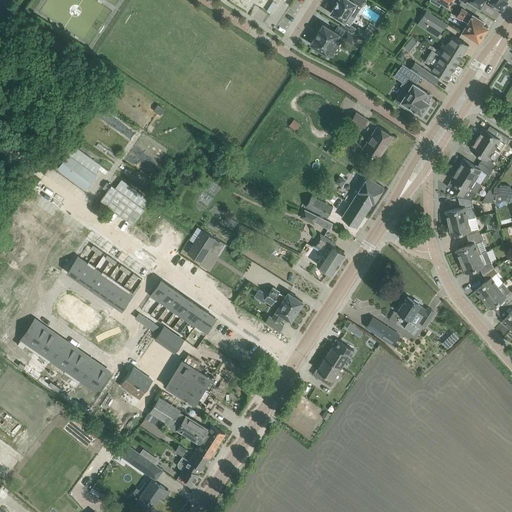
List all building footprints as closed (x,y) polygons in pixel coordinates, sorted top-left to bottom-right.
[(344,22),(349,25),(356,14),(361,6),(362,6),(365,0),(338,0),(338,1),(337,1),(335,5),(335,6),(331,12),(331,13),(344,21),(344,22)] [(467,0),(467,2),(480,10),(485,0),(489,0),(503,8),(507,1),(506,0),(467,0)] [(463,31),(479,42),(488,28),(483,25),(484,22),(461,8),(456,17),(461,20),(462,19),(468,22),(463,31)] [(447,23),(426,10),(421,18),(441,31),(447,23)] [(377,27),(370,22),(365,31),(358,27),(354,34),(367,42),(372,35),(377,27)] [(316,36),(311,44),(327,54),(339,34),(323,23),(318,31),(317,31),(314,35),(316,36)] [(346,30),(342,37),(353,44),(358,37),(346,30)] [(437,53),(456,65),(469,45),(453,35),(446,46),(443,44),(437,53)] [(413,49),(418,40),(414,37),(408,46),(413,49)] [(433,50),(426,61),(434,66),(431,70),(447,80),(448,79),(449,79),(451,76),(450,75),(453,71),(454,71),(456,68),(455,67),(456,65),(437,53),(433,50)] [(410,69),(415,72),(425,79),(430,72),(415,62),(410,69)] [(415,72),(410,69),(403,64),(399,70),(410,78),(415,72)] [(511,78),(511,74),(505,70),(494,85),(503,91),(511,78)] [(408,80),(395,100),(405,107),(407,104),(414,109),(413,109),(415,110),(422,114),(423,111),(425,112),(429,106),(428,105),(429,102),(426,100),(430,94),(408,80)] [(361,129),(367,119),(356,112),(350,122),(361,129)] [(372,152),(371,153),(373,154),(377,156),(385,144),(387,145),(394,135),(377,125),(364,147),(372,152)] [(510,138),(499,131),(496,136),(483,128),(483,129),(481,128),(477,134),(479,135),(477,138),(494,149),(500,139),(507,144),(510,138)] [(488,159),(494,149),(477,138),(475,141),(473,140),(469,147),(471,148),(470,148),(483,157),(480,162),(493,170),(493,169),(491,168),(494,163),(488,159)] [(97,174),(96,174),(98,171),(96,170),(100,165),(74,146),(68,153),(57,168),(87,189),(97,174)] [(493,170),(480,162),(477,167),(464,159),(462,158),(458,165),(460,166),(458,169),(474,179),(481,170),(489,175),(493,170)] [(451,179),(456,182),(451,189),(460,194),(458,197),(472,199),(481,184),(474,179),(458,169),(456,172),(454,171),(450,177),(451,178),(451,179)] [(367,176),(354,198),(342,217),(357,227),(372,203),(373,204),(384,187),(367,176)] [(342,186),(345,180),(339,177),(336,183),(342,186)] [(121,180),(116,188),(112,184),(100,200),(133,224),(145,208),(140,205),(143,201),(146,198),(121,180)] [(511,188),(511,189),(510,186),(500,184),(499,194),(496,193),(496,194),(496,193),(504,194),(511,195),(511,188)] [(312,194),(306,205),(327,217),(333,206),(312,194)] [(473,205),(472,199),(458,197),(460,208),(446,211),(446,212),(444,212),(446,220),(448,219),(448,223),(468,218),(465,207),(473,205)] [(333,223),(304,209),(300,217),(314,224),(315,222),(330,230),(333,223)] [(482,233),(480,234),(476,216),(468,218),(448,223),(449,226),(447,227),(449,234),(451,234),(466,231),(467,238),(482,233)] [(203,229),(202,230),(197,226),(193,232),(199,235),(188,252),(202,260),(216,238),(203,229)] [(339,263),(345,255),(344,252),(331,243),(332,241),(333,242),(320,233),(312,245),(324,253),(339,263)] [(461,261),(487,250),(482,240),(484,239),(482,233),(467,238),(470,244),(456,250),(456,251),(455,252),(458,259),(459,258),(461,261)] [(332,274),(339,263),(324,253),(312,245),(305,256),(317,264),(332,274)] [(482,274),(494,267),(487,250),(461,261),(462,265),(461,265),(463,272),(465,272),(479,267),(482,274)] [(77,278),(89,261),(87,263),(78,257),(68,271),(68,272),(69,272),(77,278)] [(246,260),(242,267),(249,271),(253,263),(246,260)] [(84,282),(96,266),(89,261),(77,278),(84,282)] [(491,277),(501,269),(498,265),(494,267),(482,274),(487,280),(475,289),(476,290),(474,291),(479,297),(481,296),(483,299),(499,286),(491,277)] [(91,287),(103,271),(101,273),(95,268),(96,266),(84,282),(91,287)] [(99,292),(110,276),(103,271),(91,287),(99,292)] [(106,297),(117,281),(110,276),(99,292),(106,297)] [(160,301),(171,286),(162,281),(162,280),(155,289),(151,295),(160,301)] [(113,302),(124,286),(117,281),(106,297),(113,302)] [(511,289),(510,291),(503,283),(499,286),(483,299),(485,301),(484,303),(489,309),(490,307),(491,308),(502,298),(507,304),(511,299),(511,289)] [(122,309),(133,292),(124,286),(113,302),(121,308),(122,309)] [(167,306),(178,291),(171,286),(160,301),(167,306)] [(269,293),(297,311),(303,301),(288,292),(286,296),(279,291),(273,286),(269,293)] [(269,293),(268,294),(260,289),(255,296),(264,302),(265,300),(273,305),(274,304),(279,307),(272,317),(269,315),(265,322),(279,331),(283,324),(279,322),(284,315),(291,320),(297,311),(269,293)] [(175,311),(185,296),(178,291),(167,306),(175,311)] [(182,316),(192,301),(185,296),(175,311),(182,316)] [(407,296),(401,306),(398,311),(399,312),(398,313),(397,313),(402,316),(403,315),(410,319),(409,320),(408,320),(419,328),(420,327),(417,325),(420,321),(426,325),(435,312),(428,307),(427,309),(420,305),(418,303),(419,301),(414,298),(413,300),(407,296)] [(503,321),(502,322),(507,327),(509,326),(511,328),(511,327),(511,299),(507,304),(511,308),(502,320),(503,321)] [(188,320),(198,306),(192,301),(182,316),(188,320)] [(194,328),(206,311),(198,306),(188,320),(196,325),(194,327),(194,328)] [(204,334),(215,317),(215,316),(214,317),(206,311),(194,328),(204,334)] [(44,337),(50,329),(44,325),(35,319),(18,344),(24,348),(26,345),(35,351),(44,337)] [(350,322),(347,328),(357,335),(361,329),(350,322)] [(381,322),(375,332),(393,344),(399,334),(381,322)] [(164,326),(156,336),(176,350),(183,339),(164,326)] [(49,362),(65,339),(56,333),(50,329),(44,337),(35,351),(49,362)] [(454,332),(443,343),(448,348),(459,337),(454,332)] [(74,358),(80,350),(74,346),(65,339),(49,362),(50,362),(51,360),(65,370),(64,372),(74,358)] [(326,357),(340,367),(348,355),(350,356),(354,350),(339,340),(335,346),(333,345),(326,357)] [(79,382),(94,360),(85,354),(80,350),(74,358),(64,372),(79,382)] [(182,359),(166,386),(195,404),(212,377),(202,371),(204,368),(186,357),(184,360),(182,359)] [(333,378),(340,367),(326,357),(318,369),(320,371),(316,377),(331,386),(335,380),(333,378)] [(94,360),(79,382),(79,383),(81,381),(96,391),(104,378),(110,370),(103,366),(94,360)] [(131,372),(121,385),(127,389),(128,388),(135,393),(139,388),(144,391),(152,379),(136,369),(133,374),(131,372)] [(180,411),(180,410),(159,396),(149,411),(159,417),(171,425),(180,411)] [(331,413),(332,410),(329,408),(327,411),(326,410),(322,417),(326,419),(330,413),(331,413)] [(155,424),(159,417),(149,411),(145,418),(155,424)] [(202,434),(218,444),(225,433),(212,424),(209,429),(186,414),(181,421),(197,431),(196,433),(201,436),(202,434)] [(82,449),(94,435),(75,418),(63,432),(82,449)] [(215,449),(218,444),(202,434),(201,436),(196,433),(197,431),(181,421),(177,428),(199,443),(196,449),(209,458),(212,454),(214,454),(216,450),(215,449)] [(180,444),(175,450),(182,455),(187,449),(180,444)] [(139,454),(147,459),(150,453),(143,448),(139,454)] [(203,469),(209,458),(196,449),(189,459),(203,469)] [(139,454),(132,464),(146,474),(146,473),(150,476),(153,478),(153,479),(156,481),(163,470),(147,459),(139,454)] [(203,469),(189,459),(189,460),(182,456),(178,462),(178,465),(179,467),(183,469),(179,475),(193,484),(199,473),(198,473),(201,468),(202,469),(203,469)] [(32,511),(52,511),(63,493),(27,473),(11,500),(32,511)] [(169,490),(156,481),(153,479),(138,499),(150,508),(160,495),(164,497),(169,490)] [(102,493),(96,489),(93,487),(90,491),(107,503),(112,497),(105,492),(103,494),(102,493)]
